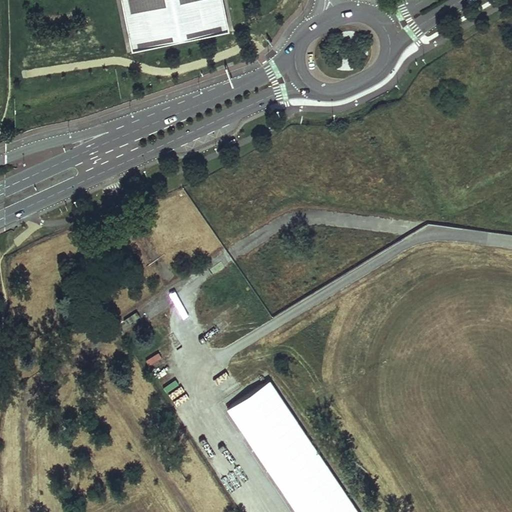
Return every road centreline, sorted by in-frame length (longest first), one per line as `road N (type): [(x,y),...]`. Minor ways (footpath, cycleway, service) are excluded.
road 1 (secondary): [(0,219),(309,86)]
road 2 (track): [(189,511),(75,362)]
road 3 (secondary): [(295,51),(246,85),(130,132)]
road 4 (secondary): [(130,132),(0,190)]
road 5 (motorway): [(130,132),(104,128),(0,161)]
